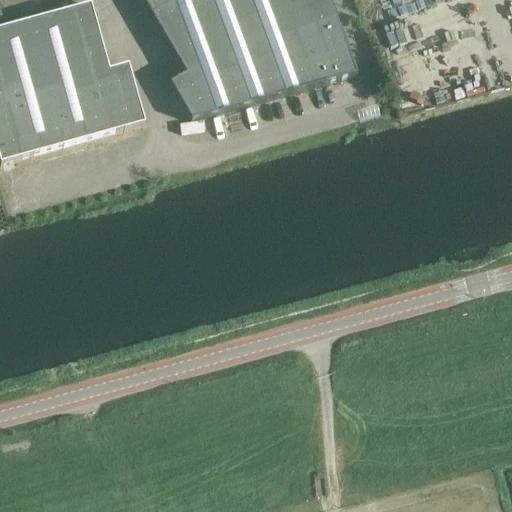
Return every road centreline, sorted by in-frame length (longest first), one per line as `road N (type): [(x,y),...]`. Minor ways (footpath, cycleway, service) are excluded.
road 1 (tertiary): [(0,417),(511,277)]
road 2 (track): [(340,511),(317,330)]
